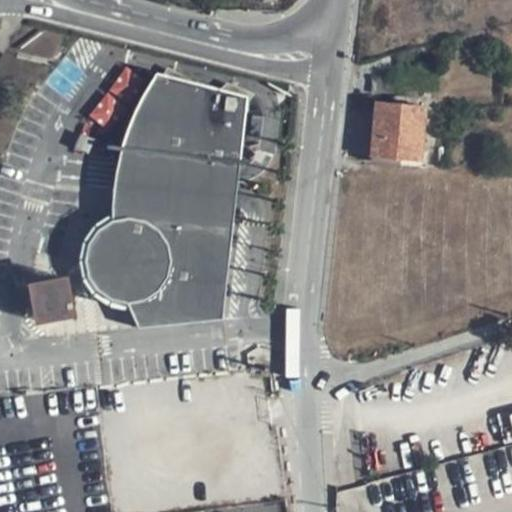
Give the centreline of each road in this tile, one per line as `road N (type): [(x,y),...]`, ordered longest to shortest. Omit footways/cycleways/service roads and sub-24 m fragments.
road 1 (unclassified): [(329,65),(309,391)]
road 2 (unclassified): [(329,65),(115,22)]
road 3 (residential): [(309,391),(511,321)]
road 4 (unclassified): [(309,391),(327,511)]
